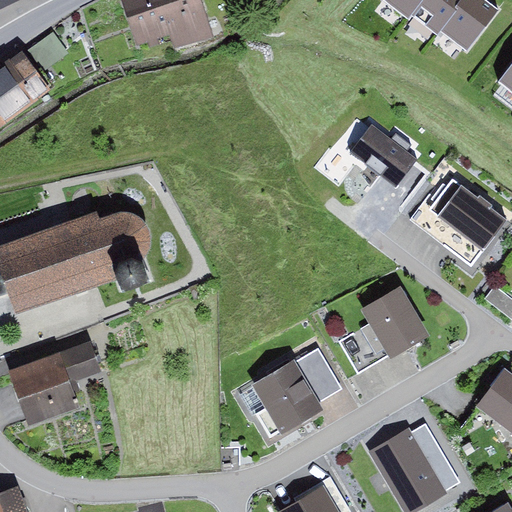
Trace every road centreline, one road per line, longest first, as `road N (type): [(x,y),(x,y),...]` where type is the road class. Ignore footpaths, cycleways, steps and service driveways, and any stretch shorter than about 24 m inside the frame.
road 1 (track): [(280,256),(229,182),(183,148),(0,184)]
road 2 (residential): [(503,337),(232,489)]
road 3 (residential): [(0,444),(28,469),(69,488),(232,489)]
road 4 (residential): [(377,234),(503,337)]
